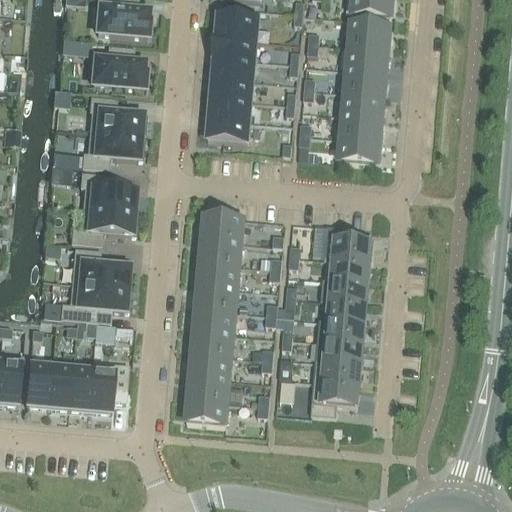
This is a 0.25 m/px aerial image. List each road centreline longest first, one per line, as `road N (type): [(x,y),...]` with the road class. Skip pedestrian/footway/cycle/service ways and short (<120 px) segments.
road 1 (tertiary): [(461,499),(492,390),(511,163)]
road 2 (residential): [(144,450),(166,185)]
road 3 (residential): [(166,185),(395,198)]
road 4 (residential): [(395,198),(383,425)]
road 5 (residential): [(427,0),(410,185),(395,198)]
road 6 (residential): [(166,185),(182,0)]
road 7 (residential): [(0,437),(144,450)]
road 8 (residential): [(176,511),(222,495),(302,511)]
